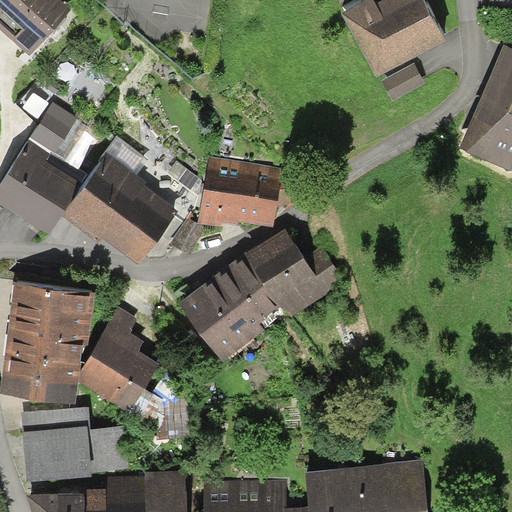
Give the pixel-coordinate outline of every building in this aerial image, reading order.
[(71,4),(67,0),(0,0),(0,19),(29,48),(71,4)] [(344,0),(377,63),(446,27),(432,0),(344,0)] [(511,40),(504,38),(459,140),(511,163),(511,161),(511,40)] [(410,65),(379,83),(389,99),(419,82),(410,65)] [(53,98),(30,130),(52,145),(54,147),(77,115),(53,98)] [(61,205),(81,174),(47,153),(52,145),(30,130),(0,177),(0,194),(48,225),(61,205)] [(147,175),(104,144),(81,174),(61,205),(100,235),(105,229),(139,254),(178,204),(144,179),(147,175)] [(282,164),(209,152),(199,217),(221,221),(222,215),(238,218),(239,214),(273,219),(282,164)] [(285,219),(246,244),(281,298),(284,296),(292,309),(328,287),(307,252),(285,219)] [(322,243),(307,252),(328,287),(343,278),(322,243)] [(246,244),(179,293),(223,352),(264,323),(260,316),(265,312),(263,309),(281,298),(246,244)] [(96,281),(15,272),(2,387),(76,395),(78,377),(79,377),(80,363),(83,335),(90,336),(96,281)] [(137,314),(118,302),(80,363),(79,377),(127,408),(159,356),(140,344),(144,336),(130,327),(137,314)] [(128,463),(124,420),(91,423),(89,401),(22,407),(23,423),(22,423),(27,470),(90,464),(91,467),(128,463)] [(428,511),(425,455),(307,463),(310,511),(428,511)] [(187,511),(186,459),(145,460),(145,480),(85,481),(85,511),(187,511)] [(309,511),(309,499),(287,499),(287,478),(205,478),(204,511),(309,511)] [(85,511),(85,481),(58,482),(58,484),(27,487),(34,511),(85,511)]
